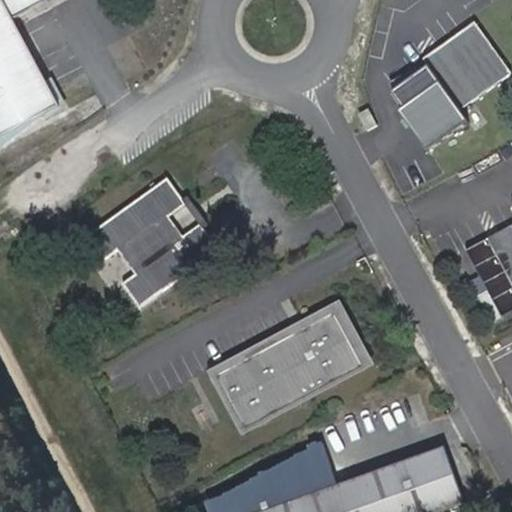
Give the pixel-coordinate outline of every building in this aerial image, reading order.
[(0,0),(0,137),(64,107),(18,10),(38,0),(0,0)] [(511,42),(499,24),(448,61),(484,113),(511,93),(511,42)] [(177,196),(100,253),(118,277),(130,267),(148,292),(136,301),(153,324),(225,271),(230,268),(232,270),(235,269),(217,245),(222,241),(218,236),(196,253),(182,233),(203,217),(200,212),(195,215),(179,195),(177,192),(175,193),(177,196)] [(511,242),(482,258),(495,284),(486,288),(495,305),(504,300),(511,317),(511,242)] [(351,325),(236,394),(268,448),(383,380),(351,325)] [(463,511),(446,464),(317,511),(463,511)]
